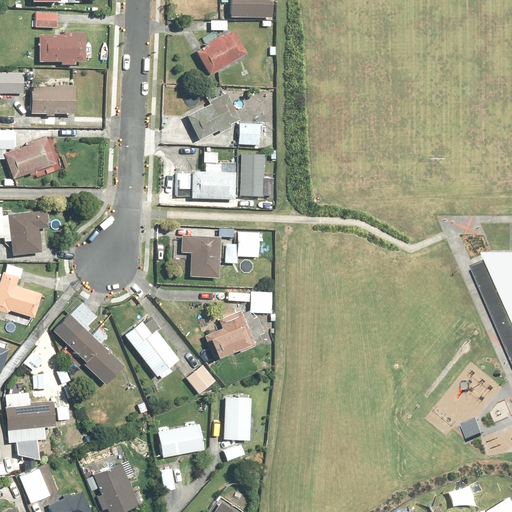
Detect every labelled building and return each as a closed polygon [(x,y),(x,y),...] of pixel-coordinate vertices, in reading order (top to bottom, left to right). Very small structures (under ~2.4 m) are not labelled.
[(230,0),(231,15),(270,15),(270,0),(230,0)] [(56,13),(34,13),(34,30),(55,31),(56,13)] [(211,20),(210,30),(229,31),(229,21),(211,20)] [(231,32),(192,54),(205,77),(244,56),(231,32)] [(84,36),(35,35),(34,64),(56,64),(56,69),(84,70),(84,36)] [(21,74),(0,73),(0,96),(21,96),(21,74)] [(71,90),(27,91),(28,118),(72,116),(71,90)] [(223,96),(181,120),(195,145),(237,122),(223,96)] [(236,126),(236,146),(255,147),(255,126),(236,126)] [(0,161),(2,162),(11,185),(55,168),(44,139),(4,155),(4,151),(12,151),(13,132),(0,132),(0,161)] [(202,174),(174,174),(173,201),(227,203),(227,175),(220,175),(220,164),(202,163),(202,174)] [(3,207),(0,206),(0,237),(0,238),(0,247),(7,247),(7,258),(36,258),(36,231),(46,231),(45,214),(3,214),(3,207)] [(222,245),(222,264),(236,265),(236,258),(256,259),(257,234),(234,233),(234,246),(222,245)] [(218,239),(179,237),(178,256),(187,256),(186,279),(216,281),(218,239)] [(511,256),(492,256),(475,263),(511,352),(511,256)] [(4,265),(0,276),(0,322),(3,324),(7,313),(31,322),(41,295),(15,286),(21,270),(4,265)] [(270,291),(248,290),(247,314),(270,315),(270,291)] [(200,337),(213,365),(253,347),(237,310),(214,321),(218,329),(200,337)] [(120,367),(67,317),(50,334),(83,366),(81,368),(101,387),(120,367)] [(139,324),(121,339),(155,381),(178,362),(153,331),(148,335),(139,324)] [(35,352),(25,362),(31,368),(41,358),(35,352)] [(50,368),(40,365),(37,377),(47,380),(50,368)] [(200,366),(183,380),(196,396),(213,382),(200,366)] [(64,384),(67,391),(75,388),(66,367),(57,371),(62,385),(64,384)] [(26,394),(1,396),(5,445),(42,442),(41,429),(51,428),(49,405),(27,407),(26,394)] [(248,395),(220,394),(219,443),(248,443),(248,395)] [(476,417),(464,422),(469,437),(479,433),(485,431),(480,416),(476,417)] [(197,425),(153,433),(158,461),(202,453),(197,425)] [(240,444),(223,451),(227,462),(245,455),(240,444)] [(117,466),(90,476),(103,511),(133,511),(135,511),(117,466)] [(170,468),(156,470),(160,494),(174,492),(170,468)] [(37,470),(16,478),(29,507),(49,498),(37,470)] [(84,511),(77,495),(44,509),(45,511),(84,511)] [(511,511),(511,507),(505,498),(477,511),(473,511),(511,511)]
